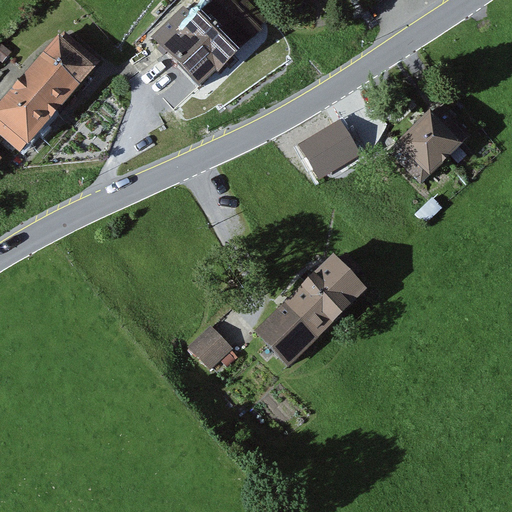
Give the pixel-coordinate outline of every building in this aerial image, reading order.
[(184,14),(159,39),(206,88),(263,33),(231,0),(223,0),(196,26),(184,14)] [(57,44),(0,109),(0,125),(30,151),(95,76),(57,44)] [(470,143),(438,111),(391,157),(423,189),(470,143)] [(338,261),(257,333),(288,368),(369,296),(338,261)] [(234,353),(211,330),(191,349),(213,372),(234,353)]
